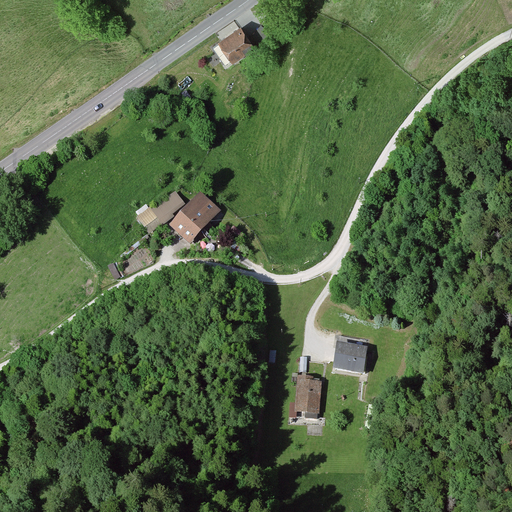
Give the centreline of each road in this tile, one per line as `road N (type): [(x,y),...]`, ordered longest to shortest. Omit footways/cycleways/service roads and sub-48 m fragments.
road 1 (track): [(0,369),(110,293),(165,266),(273,279),(316,270),(339,255)]
road 2 (secondary): [(0,171),(248,0)]
road 3 (track): [(339,255),(416,113),(460,66),(511,33)]
road 4 (track): [(339,255),(356,248),(425,157)]
